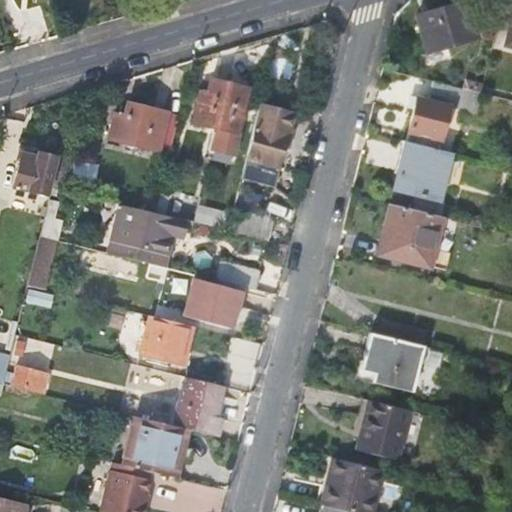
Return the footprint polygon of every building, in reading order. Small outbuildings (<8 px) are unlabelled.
[(466,0),(464,0),(415,15),(425,50),(476,36),(475,31),(470,14),(466,0)] [(480,30),(497,25),(502,5),(475,12),(480,30)] [(475,12),(470,14),(475,31),(480,30),(475,12)] [(246,89),(210,78),(205,96),(199,94),(192,120),(235,132),(246,89)] [(416,96),(404,140),(438,149),(449,105),(475,112),(481,92),(432,79),(427,98),(416,96)] [(167,113),(126,102),(122,116),(113,113),(107,137),(158,149),(167,113)] [(279,167),(284,148),(288,131),(293,113),(258,103),(244,159),(279,167)] [(294,133),(288,131),(284,148),(290,149),(294,133)] [(439,201),(451,152),(438,149),(404,140),(392,189),(439,201)] [(56,156),(34,151),(33,159),(20,156),(12,185),(46,194),(56,156)] [(67,158),(60,157),(52,186),(61,188),(67,158)] [(148,190),(143,209),(146,210),(153,212),(158,192),(148,190)] [(169,195),(158,192),(153,212),(165,215),(169,195)] [(65,205),(48,201),(39,235),(56,240),(66,242),(68,235),(58,232),(65,205)] [(430,267),(442,215),(389,202),(385,219),(391,220),(382,255),(430,267)] [(180,235),(183,219),(165,215),(153,212),(146,210),(143,209),(118,203),(109,239),(164,254),(170,232),(180,235)] [(198,205),(193,222),(226,230),(232,209),(214,204),(212,209),(198,205)] [(270,219),(232,209),(226,230),(265,240),(270,219)] [(44,288),(56,240),(39,235),(39,237),(27,284),(44,288)] [(161,266),(164,254),(109,239),(106,252),(161,266)] [(219,261),(214,279),(253,289),(258,270),(219,261)] [(192,277),(181,323),(192,326),(229,335),(241,290),(192,277)] [(75,315),(79,297),(50,290),(48,302),(64,307),(63,312),(75,315)] [(182,364),(192,326),(181,323),(148,314),(138,352),(182,364)] [(381,317),(377,333),(423,345),(428,329),(381,317)] [(412,390),(423,345),(377,333),(370,332),(358,377),(412,390)] [(0,350),(0,381),(2,382),(9,353),(0,350)] [(42,392),(47,372),(16,364),(11,384),(42,392)] [(185,376),(174,426),(188,429),(211,435),(223,385),(185,376)] [(397,460),(410,408),(367,397),(354,449),(397,460)] [(132,415),(121,464),(146,470),(175,477),(188,429),(174,426),(132,415)] [(332,455),(325,479),(332,480),(338,456),(332,455)] [(325,479),(320,503),(325,504),(356,511),(369,511),(381,467),(338,456),(332,480),(325,479)] [(110,470),(99,511),(100,511),(143,511),(145,506),(143,505),(145,494),(149,480),(110,470)] [(23,511),(25,506),(0,499),(0,511),(23,511)]
